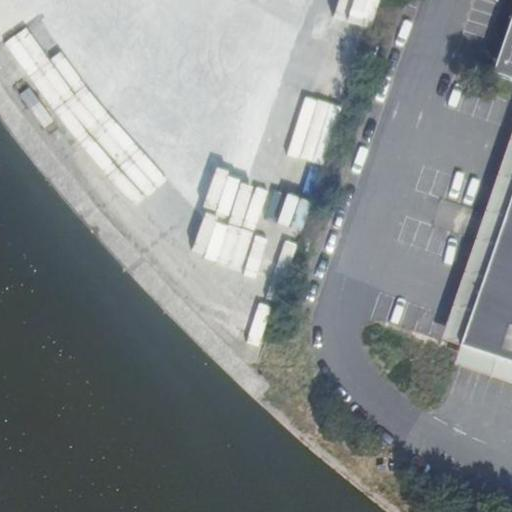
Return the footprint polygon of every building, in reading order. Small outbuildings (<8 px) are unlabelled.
[(511,0),(505,0),(480,75),(511,85),(511,0)] [(340,105),(357,45),(334,38),(317,97),(271,84),(255,141),(263,143),(245,207),(302,223),(336,104),(340,105)] [(66,161),(86,146),(67,122),(47,137),(66,161)] [(126,155),(90,188),(108,209),(145,176),(126,155)] [(511,174),(454,348),(511,367),(511,174)] [(154,241),(164,252),(188,231),(148,187),(114,217),(144,250),(154,241)] [(269,262),(284,225),(259,215),(243,252),(269,262)]
